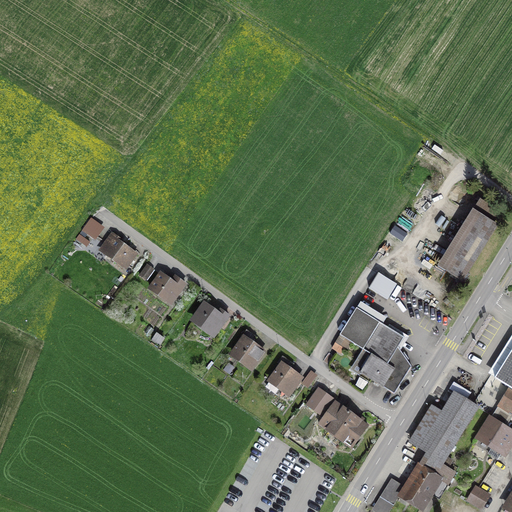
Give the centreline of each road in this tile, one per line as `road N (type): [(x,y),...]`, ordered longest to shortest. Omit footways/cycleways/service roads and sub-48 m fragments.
road 1 (residential): [(401,423),(112,222)]
road 2 (track): [(226,0),(444,146),(468,172)]
road 3 (secondary): [(511,246),(401,423)]
